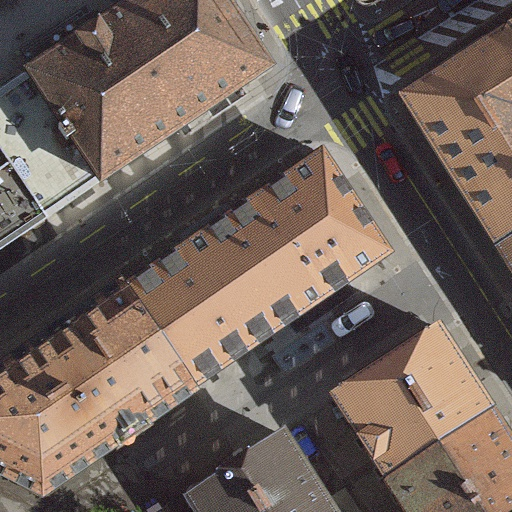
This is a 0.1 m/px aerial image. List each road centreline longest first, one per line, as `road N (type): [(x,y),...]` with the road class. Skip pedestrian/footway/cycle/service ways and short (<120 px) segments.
road 1 (primary): [(340,80),(0,312)]
road 2 (secondary): [(511,361),(375,151),(340,80)]
road 3 (unclassified): [(464,0),(340,80)]
